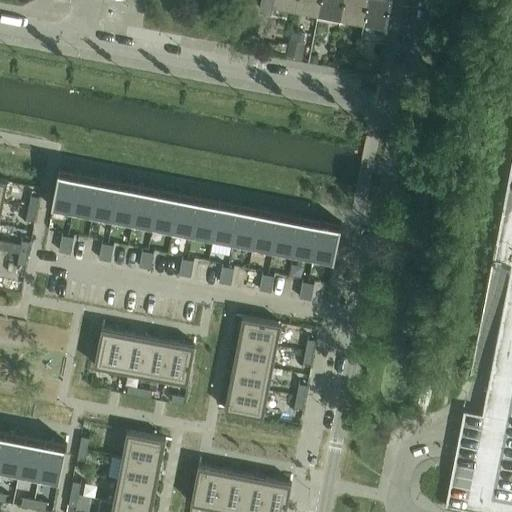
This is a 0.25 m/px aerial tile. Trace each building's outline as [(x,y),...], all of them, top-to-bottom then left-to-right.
[(274,5),(296,9),(298,0),(261,0),(260,9),(272,11),(274,5)] [(322,0),(298,0),(296,9),(320,14),(322,0)] [(346,0),(322,0),(320,14),(343,18),(346,0)] [(368,0),(346,0),(343,18),(364,22),(368,0)] [(392,0),(368,0),(364,22),(387,27),(392,0)] [(291,40),(288,55),(303,58),(306,43),(291,40)] [(312,54),(310,62),(318,64),(319,56),(312,54)] [(336,55),(334,65),(342,66),(344,57),(336,55)] [(359,58),(357,69),(367,70),(369,60),(359,58)] [(511,511),(511,169),(498,242),(496,241),(492,260),(503,262),(511,264),(483,413),(466,410),(455,465),(447,506),(479,511),(511,511)] [(59,170),(52,206),(73,210),(80,174),(59,170)] [(80,174),(73,210),(93,214),(100,178),(80,174)] [(100,178),(93,214),(113,218),(120,182),(100,178)] [(120,182),(113,218),(133,222),(140,186),(120,182)] [(140,186),(133,222),(153,226),(160,189),(140,186)] [(160,189),(153,226),(173,229),(180,193),(160,189)] [(180,193),(173,229),(193,233),(200,197),(180,193)] [(31,195),(29,207),(37,209),(39,197),(31,195)] [(200,197),(193,233),(213,237),(220,201),(200,197)] [(220,201),(213,237),(233,241),(240,205),(220,201)] [(240,205),(233,241),(253,245),(260,209),(240,205)] [(260,209),(253,245),(273,249),(280,213),(260,209)] [(280,213),(273,249),(293,253),(300,216),(280,213)] [(26,227),(35,229),(37,216),(28,214),(26,227)] [(300,216),(293,253),(313,257),(320,220),(300,216)] [(320,220),(313,257),(333,260),(335,261),(342,224),(320,220)] [(63,235),(61,243),(73,245),(74,237),(68,236),(63,235)] [(22,240),(20,252),(28,253),(30,241),(22,240)] [(61,243),(59,251),(71,253),(73,245),(61,243)] [(102,243),(101,250),(113,253),(114,245),(108,244),(102,243)] [(101,250),(99,258),(111,261),(113,253),(101,250)] [(142,250),(141,258),(153,260),(154,252),(148,251),(142,250)] [(20,254),(18,264),(26,265),(28,253),(20,252),(20,254)] [(141,258),(139,266),(151,268),(153,260),(141,258)] [(183,258),(181,266),(193,268),(195,260),(188,259),(183,258)] [(181,266),(179,274),(191,276),(193,268),(181,266)] [(223,266),(221,274),(233,276),(235,268),(228,267),(223,266)] [(263,273),(261,281),(273,284),(275,276),(268,275),(263,273)] [(221,274),(219,282),(231,284),(233,276),(221,274)] [(261,281),(260,289),(272,292),(273,284),(261,281)] [(303,281),(301,289),(313,291),(315,283),(309,282),(303,281)] [(301,289),(300,297),(312,299),(313,291),(301,289)] [(245,317),(241,340),(276,347),(281,324),(245,317)] [(96,364),(120,369),(127,333),(103,328),(96,364)] [(149,337),(127,333),(120,369),(142,373),(149,337)] [(172,341),(149,337),(142,373),(165,377),(172,341)] [(276,347),(241,340),(236,362),(272,369),(276,347)] [(195,345),(172,341),(165,377),(188,381),(195,345)] [(308,341),(306,353),(314,354),(316,343),(308,341)] [(306,353),(304,365),(312,366),(314,354),(306,353)] [(272,369),(236,362),(232,385),(268,392),(272,369)] [(424,378),(418,401),(425,403),(428,404),(434,381),(430,380),(424,378)] [(268,392),(232,385),(227,408),(263,415),(268,392)] [(128,386),(126,393),(138,396),(139,388),(128,386)] [(300,386),(297,398),(305,399),(307,387),(300,386)] [(139,388),(138,396),(150,398),(151,390),(139,388)] [(173,394),(171,402),(183,404),(185,396),(173,394)] [(297,398),(295,410),(303,411),(305,399),(297,398)] [(129,432),(125,455),(160,462),(165,438),(129,432)] [(6,433),(0,464),(0,470),(19,474),(26,437),(6,433)] [(82,434),(80,446),(88,448),(90,436),(82,434)] [(26,437),(19,474),(39,478),(46,440),(26,437)] [(46,440),(39,478),(60,482),(68,444),(46,440)] [(80,446),(78,458),(85,459),(88,448),(80,446)] [(160,462),(125,455),(121,477),(156,484),(160,462)] [(193,501),(216,506),(223,470),(200,466),(193,501)] [(246,474),(223,470),(216,506),(239,510),(246,474)] [(261,511),(268,478),(246,474),(239,510),(248,511),(261,511)] [(156,484),(121,477),(117,500),(151,507),(156,484)] [(285,511),(291,483),(268,478),(261,511),(285,511)] [(73,479),(71,491),(79,492),(81,481),(73,479)] [(71,491),(69,503),(77,504),(79,492),(71,491)] [(24,497),(22,505),(34,507),(35,499),(24,497)] [(35,499),(34,507),(46,509),(47,501),(35,499)] [(114,511),(150,511),(151,507),(117,500),(114,511)]
